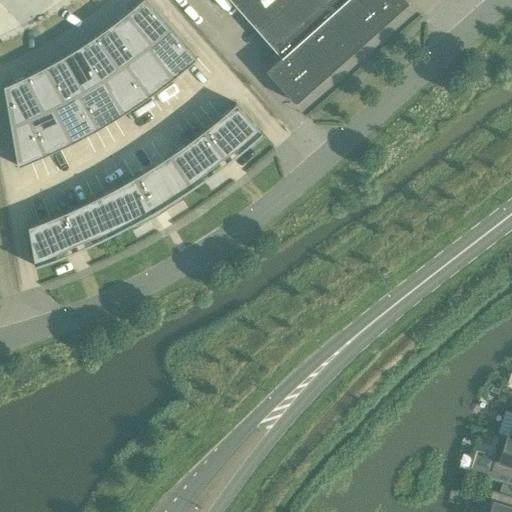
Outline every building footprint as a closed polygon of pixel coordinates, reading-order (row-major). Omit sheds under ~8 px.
[(97,35),(80,46),(66,55),(63,57),(60,58),(46,66),(28,75),(5,86),(19,166),(46,155),(73,142),(100,128),(125,112),(150,95),(174,77),(197,58),(145,0),(141,0),(132,9),(129,11),(113,24),(100,33),(97,35)] [(230,0),(268,42),(281,57),(267,71),(296,103),(409,3),(406,0),(230,0)] [(55,258),(54,256),(71,247),(87,239),(95,236),(108,232),(117,229),(126,227),(136,224),(148,219),(158,214),(168,207),(177,200),(185,193),(193,184),(200,177),(210,169),(219,161),(231,153),(245,143),(247,145),(245,147),(246,148),(251,144),(250,143),(258,137),(263,133),(263,132),(262,132),(236,103),(205,129),(171,154),(136,176),(99,196),(61,213),(29,226),(36,265),(36,266),(42,264),(42,263),(52,260),(58,258),(57,257),(55,258)] [(511,439),(509,438),(509,437),(500,434),(492,459),(495,460),(491,472),(511,478),(511,439)] [(511,511),(511,485),(502,483),(499,493),(492,491),(488,503),(486,502),(482,511),(511,511)]
